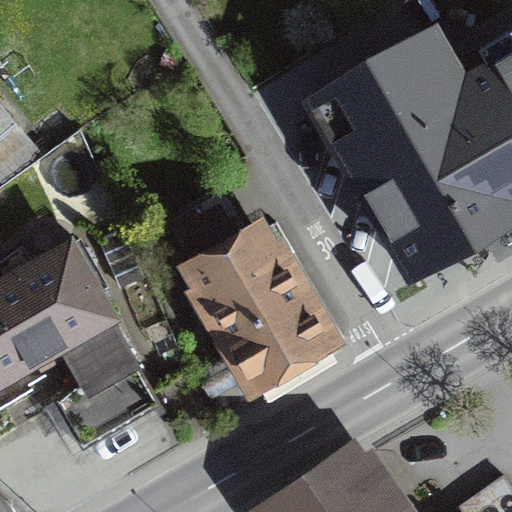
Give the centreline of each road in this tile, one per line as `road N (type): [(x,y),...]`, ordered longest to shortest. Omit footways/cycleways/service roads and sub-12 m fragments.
road 1 (residential): [(399,376),(162,0)]
road 2 (secondary): [(399,376),(169,511)]
road 3 (secondary): [(511,311),(399,376)]
